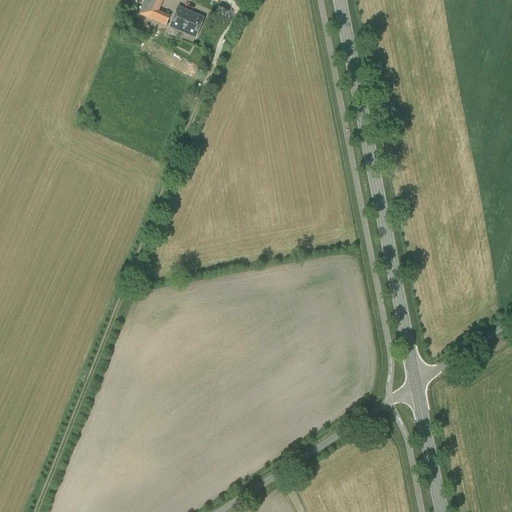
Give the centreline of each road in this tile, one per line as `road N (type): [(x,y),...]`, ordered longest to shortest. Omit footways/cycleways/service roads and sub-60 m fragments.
road 1 (track): [(240,0),(35,511)]
road 2 (secondary): [(416,383),(340,0)]
road 3 (unclassified): [(218,511),(416,383)]
road 4 (secondary): [(444,511),(416,383)]
